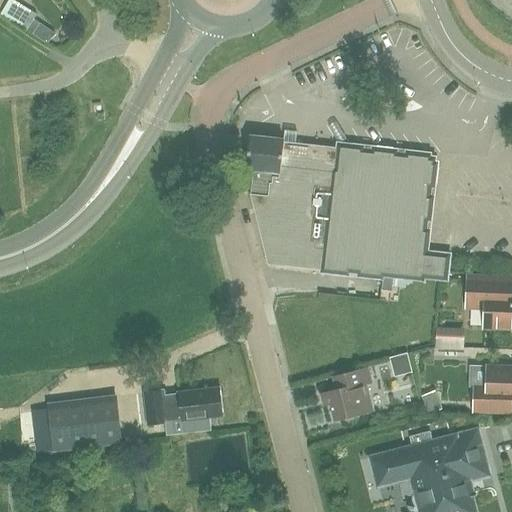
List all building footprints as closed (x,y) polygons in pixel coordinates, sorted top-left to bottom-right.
[(27,30),(35,14),(11,0),(8,0),(0,15),(27,30)] [(284,141),(250,137),(246,168),(254,169),(252,195),(269,265),(322,272),(322,274),(383,281),(383,278),(424,283),(424,279),(447,282),(450,256),(448,256),(428,254),(439,156),(338,145),(337,148),(296,144),(297,130),(285,129),(284,141)] [(511,279),(500,279),(468,278),(467,307),(485,308),(484,328),(511,328),(511,279)] [(474,411),(502,412),(511,412),(511,368),(487,368),(487,388),(475,387),(474,411)] [(373,411),(366,384),(371,383),(368,369),(333,378),(337,390),(321,394),(324,406),(330,404),(334,421),(373,411)] [(217,417),(223,416),(220,388),(178,393),(182,431),(218,427),(217,417)] [(442,408),(435,391),(422,396),(429,413),(442,408)] [(117,395),(47,404),(53,453),(123,445),(117,395)] [(488,475),(477,431),(433,442),(430,431),(409,437),(412,448),(372,458),(379,486),(412,477),(416,495),(412,509),(423,511),(474,511),(467,481),(488,475)]
